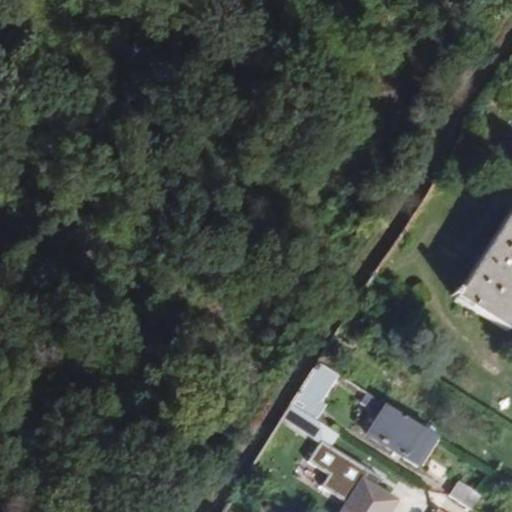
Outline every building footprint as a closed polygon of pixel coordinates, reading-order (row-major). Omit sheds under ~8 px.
[(511,205),(454,299),(501,328),(511,310),(511,205)] [(506,331),(511,322),(511,310),(501,328),(506,331)] [(312,361),(285,404),(307,418),(318,402),(335,376),(312,361)] [(385,407),(367,396),(361,404),(380,415),(385,407)] [(307,418),(313,421),(323,406),(318,402),(307,418)] [(285,404),(277,416),(324,446),(332,433),(313,421),(307,418),(285,404)] [(385,407),(380,415),(367,436),(416,467),(434,437),(385,407)] [(387,511),(393,504),(395,501),(361,480),(341,511),(387,511)] [(457,483),(449,497),(473,511),(481,499),(457,483)]
